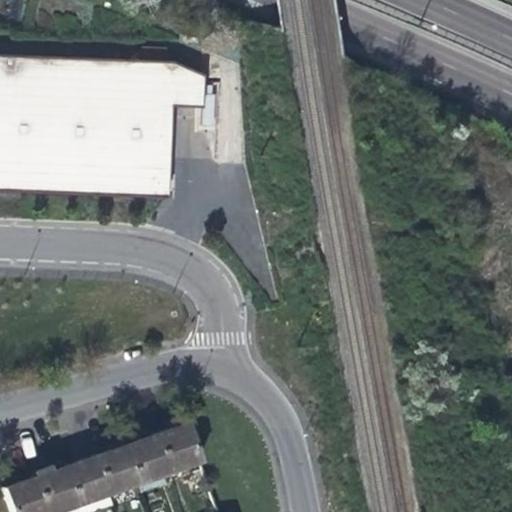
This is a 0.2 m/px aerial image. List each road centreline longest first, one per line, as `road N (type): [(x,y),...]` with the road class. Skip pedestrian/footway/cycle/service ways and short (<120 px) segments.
road 1 (residential): [(0,243),(129,248),(195,269),(218,295),(228,371)]
road 2 (trunk): [(292,0),(511,97)]
road 3 (residential): [(0,412),(157,369),(228,371)]
road 4 (residential): [(228,371),(281,416),(306,511)]
